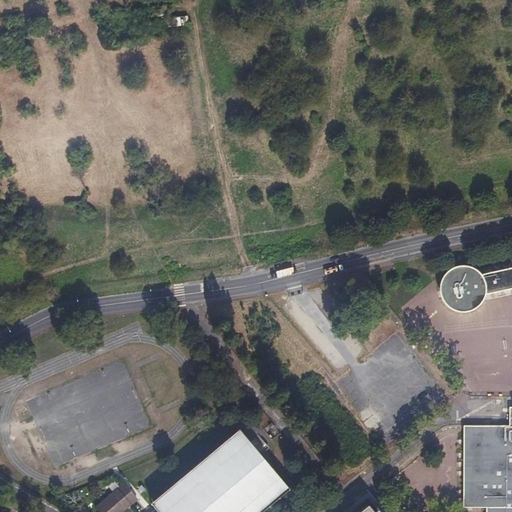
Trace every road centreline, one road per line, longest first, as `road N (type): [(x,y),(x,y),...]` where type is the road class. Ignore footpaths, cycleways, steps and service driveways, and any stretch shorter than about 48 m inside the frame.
road 1 (unclassified): [(0,342),(44,316),(252,284),(511,223)]
road 2 (residential): [(499,407),(460,407),(330,511)]
road 3 (track): [(0,32),(194,6)]
road 4 (unknown): [(271,279),(384,393)]
